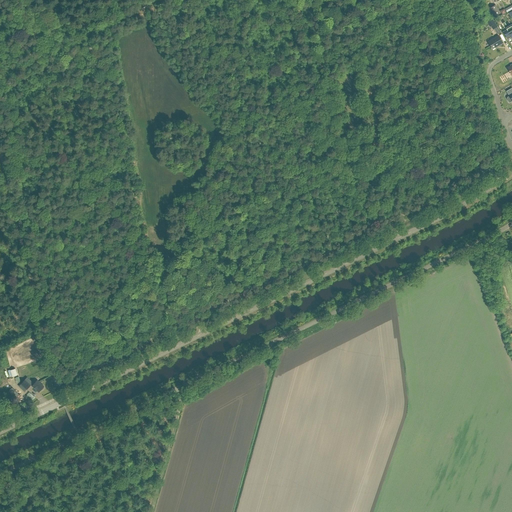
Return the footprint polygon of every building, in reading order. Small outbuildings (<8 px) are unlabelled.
[(500,14),(496,5),(488,9),(489,9),(487,10),(490,15),(491,14),(493,17),(500,14)] [(511,24),(506,28),(507,30),(503,32),(506,37),(509,35),(511,38),(511,24)] [(503,43),(498,35),(488,41),(492,49),(498,45),(498,46),(503,43)] [(25,379),(19,386),(25,392),(31,385),(32,386),(34,384),(27,378),(25,380),(25,379)] [(44,386),(37,380),(32,387),(39,392),(44,386)]
